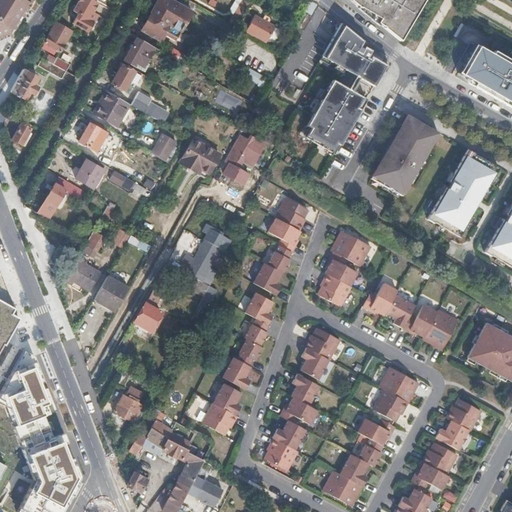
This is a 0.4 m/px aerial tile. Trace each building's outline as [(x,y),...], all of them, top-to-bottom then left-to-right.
[(32,0),(0,0),(0,40),(11,35),(32,0)] [(73,11),(77,14),(72,23),(88,32),(98,13),(95,11),(99,5),(91,0),(84,0),(82,5),(78,2),(73,11)] [(192,2),(187,0),(179,0),(177,4),(169,0),(156,0),(150,12),(178,28),(192,2)] [(349,0),(370,16),(372,13),(377,17),(375,20),(390,32),(400,40),(419,7),(423,1),(422,0),(349,0)] [(309,18),(318,5),(313,2),(305,16),(309,18)] [(234,26),(246,9),(243,6),(234,16),(231,14),(225,21),(234,26)] [(162,35),(171,40),(178,28),(150,12),(139,31),(158,42),(162,35)] [(302,14),(294,25),(303,30),(309,18),(305,16),(302,14)] [(244,32),(265,44),(274,27),(253,15),(244,32)] [(51,30),(56,32),(49,44),(60,51),(72,30),(56,21),(51,30)] [(321,56),(361,79),(374,86),(388,61),(377,53),(341,23),(321,56)] [(301,33),(303,30),(294,25),(293,25),(289,31),(299,37),(301,33)] [(123,60),(142,71),(155,48),(136,37),(123,60)] [(511,105),(511,64),(475,44),(458,74),(511,105)] [(166,54),(178,61),(183,53),(170,46),(166,54)] [(52,63),(65,71),(70,64),(57,56),(54,60),(51,58),(49,61),(52,63)] [(65,71),(52,63),(49,69),(62,77),(65,71)] [(123,90),(134,72),(121,65),(111,83),(123,90)] [(40,83),(36,81),(38,77),(23,69),(10,92),(25,100),(29,92),(33,94),(40,83)] [(246,78),(259,83),(262,75),(249,69),(246,78)] [(305,137),(321,147),(334,155),(366,99),(354,92),(332,80),(306,126),(310,128),(305,137)] [(130,105),(105,91),(96,106),(100,108),(96,114),(117,126),(130,105)] [(157,120),(162,123),(168,114),(163,111),(164,110),(150,102),(152,99),(138,91),(130,105),(157,120)] [(254,112),(257,105),(244,98),(241,104),(254,112)] [(1,108),(0,110),(0,126),(6,117),(20,124),(12,139),(26,146),(32,136),(28,135),(31,130),(28,128),(30,125),(1,108)] [(392,147),(389,153),(387,151),(371,177),(393,190),(393,191),(401,195),(417,168),(416,168),(431,142),(432,142),(438,132),(430,127),(430,128),(408,114),(390,146),(392,147)] [(97,154),(105,140),(111,131),(91,119),(78,142),(88,148),(97,154)] [(152,154),(166,162),(177,143),(163,135),(152,154)] [(239,136),(224,163),(238,171),(243,162),(253,167),(265,144),(250,136),(248,141),(239,136)] [(208,176),(219,157),(193,141),(180,164),(199,175),(201,172),(208,176)] [(473,152),(467,149),(446,185),(447,186),(447,187),(445,187),(427,219),(434,222),(458,235),(497,167),(473,154),(473,152)] [(93,187),(103,169),(86,160),(76,177),(93,187)] [(113,171),(109,178),(140,196),(144,189),(113,171)] [(70,194),(81,200),(86,192),(58,176),(37,212),(55,221),(70,194)] [(274,219),(281,222),(290,202),(284,199),(274,219)] [(300,224),(307,210),(290,202),(281,222),(298,232),(302,225),(300,224)] [(504,219),(504,220),(502,219),(484,251),(491,256),(491,255),(511,266),(511,202),(503,218),(504,219)] [(102,207),(96,218),(100,221),(102,218),(107,210),(102,207)] [(279,246),(291,252),(294,247),(292,246),(299,232),(298,232),(281,222),(274,219),(267,233),(281,240),(279,246)] [(213,224),(208,235),(225,243),(229,246),(234,235),(213,224)] [(131,235),(121,229),(113,242),(123,248),(131,235)] [(339,237),(332,250),(334,251),(347,258),(348,259),(360,265),(370,245),(341,229),(337,236),(339,237)] [(100,248),(107,236),(99,232),(93,243),(100,248)] [(199,252),(190,247),(185,256),(218,273),(223,264),(215,260),(225,243),(208,235),(199,252)] [(283,274),(290,260),(288,259),(291,252),(279,246),(275,252),(274,252),(267,265),(281,273),(283,274)] [(338,279),(345,265),(343,264),(347,258),(334,251),(330,257),(332,258),(325,272),(327,273),(326,274),(338,279)] [(81,255),(67,280),(73,283),(76,278),(92,287),(102,270),(87,261),(88,259),(81,255)] [(280,286),(276,284),(281,273),(267,265),(263,263),(254,283),(270,291),(276,294),(280,286)] [(338,279),(350,286),(357,272),(345,265),(338,279)] [(341,306),(351,286),(350,286),(338,279),(326,274),(323,279),(325,280),(318,294),(341,306)] [(107,277),(93,301),(114,314),(128,290),(107,277)] [(210,288),(196,280),(191,289),(205,297),(210,288)] [(370,309),(371,307),(385,314),(386,311),(396,293),(398,289),(385,282),(377,296),(371,293),(364,306),(370,309)] [(155,288),(150,297),(159,301),(164,292),(155,288)] [(210,307),(218,293),(210,288),(205,297),(202,303),(210,307)] [(245,312),(257,318),(267,298),(256,292),(245,312)] [(397,317),(395,322),(405,327),(412,314),(416,304),(396,293),(386,311),(397,317)] [(155,308),(159,301),(150,297),(137,321),(153,329),(162,312),(155,308)] [(273,301),(267,298),(257,318),(265,322),(270,314),(268,312),(273,301)] [(0,347),(3,343),(4,344),(19,318),(12,314),(15,308),(0,300),(0,347)] [(426,336),(440,311),(426,303),(419,317),(412,314),(405,327),(412,330),(413,328),(426,336)] [(440,311),(426,336),(440,343),(438,345),(445,348),(461,319),(441,308),(440,311)] [(247,337),(261,344),(268,331),(266,331),(269,324),(268,324),(265,322),(257,318),(253,324),(252,323),(246,336),(247,337)] [(511,334),(488,322),(470,356),(511,377),(511,334)] [(330,358),(331,359),(342,338),(318,327),(312,340),(310,339),(306,345),(307,346),(330,358)] [(240,350),(241,350),(238,357),(250,363),(253,357),(255,358),(262,345),(261,344),(247,337),(240,350)] [(330,358),(307,346),(302,355),(307,357),(302,368),(319,378),(330,358)] [(34,481),(18,510),(20,511),(63,511),(78,483),(64,445),(69,443),(65,433),(49,438),(45,415),(53,410),(33,356),(22,351),(0,393),(0,404),(7,409),(34,481)] [(224,375),(247,387),(252,378),(247,375),(252,365),(250,363),(238,357),(235,355),(224,375)] [(421,381),(391,366),(381,385),(385,388),(400,395),(408,400),(415,387),(417,388),(421,381)] [(117,383),(124,387),(131,373),(124,370),(117,383)] [(295,395),(311,404),(321,385),(298,373),(294,381),(299,383),(293,394),(295,395)] [(216,401),(238,413),(243,404),(238,402),(244,391),(226,381),(216,401)] [(126,397),(123,396),(115,413),(134,423),(143,406),(138,403),(143,394),(131,388),(126,397)] [(375,408),(389,416),(400,395),(385,388),(375,408)] [(290,418),(295,421),(298,415),(313,422),(320,409),(311,404),(295,395),(287,409),(285,408),(282,414),(290,418)] [(400,395),(389,416),(397,420),(405,407),(406,408),(410,401),(408,400),(400,395)] [(455,411),(453,409),(449,416),(454,419),(472,428),(474,430),(485,410),(462,397),(455,411)] [(216,401),(215,401),(204,421),(227,433),(234,420),(236,421),(239,414),(238,413),(216,401)] [(159,416),(160,413),(157,412),(155,411),(151,419),(156,422),(159,416)] [(175,431),(162,424),(165,420),(159,416),(156,422),(147,439),(143,447),(149,450),(153,442),(160,446),(155,454),(158,456),(157,457),(160,459),(164,451),(169,442),(175,431)] [(372,437),(377,440),(387,420),(384,419),(381,424),(367,417),(359,430),(372,437)] [(284,429),(279,426),(275,435),(276,435),(297,447),(308,428),(295,421),(290,418),(284,429)] [(448,430),(443,427),(438,436),(461,449),(472,428),(454,419),(448,430)] [(396,425),(387,420),(377,440),(384,443),(391,430),(393,431),(396,425)] [(297,447),(276,435),(272,442),(274,443),(267,456),(290,469),(300,449),(297,447)] [(147,439),(141,436),(138,441),(136,440),(135,443),(137,444),(132,453),(138,457),(143,447),(147,439)] [(370,462),(375,464),(382,451),(380,450),(384,443),(377,440),(372,437),(368,443),(367,442),(360,456),(370,462)] [(206,460),(216,441),(212,439),(200,462),(187,455),(189,452),(188,451),(182,462),(189,465),(184,474),(195,480),(206,460)] [(430,454),(428,453),(425,460),(426,461),(449,474),(460,454),(437,441),(430,454)] [(176,460),(177,459),(182,462),(188,451),(169,442),(164,451),(171,455),(170,457),(176,460)] [(360,456),(353,452),(342,471),(362,482),(364,483),(369,475),(365,472),(370,462),(360,456)] [(419,475),(417,474),(414,479),(427,487),(430,480),(444,489),(451,475),(449,474),(426,461),(419,475)] [(342,471),(336,468),(325,488),(354,503),(357,497),(355,496),(362,482),(342,471)] [(148,480),(132,471),(126,485),(142,492),(148,480)] [(184,474),(183,474),(179,480),(191,487),(195,480),(184,474)] [(217,505),(226,488),(207,478),(199,495),(217,505)] [(191,487),(179,480),(173,492),(170,491),(168,494),(171,496),(164,511),(166,511),(176,511),(178,509),(191,487)] [(400,504),(415,511),(425,511),(434,497),(416,487),(410,498),(405,495),(400,504)] [(511,511),(511,503),(507,501),(502,511),(511,511)]
